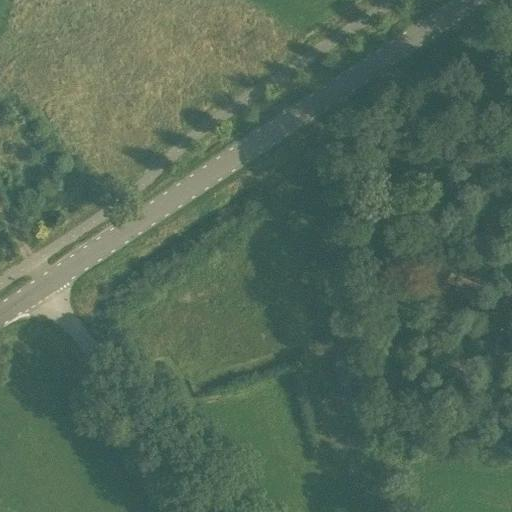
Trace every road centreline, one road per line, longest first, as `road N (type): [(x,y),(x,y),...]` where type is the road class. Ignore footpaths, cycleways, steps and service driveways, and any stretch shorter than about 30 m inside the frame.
road 1 (secondary): [(45,287),(475,0)]
road 2 (unclassified): [(215,511),(45,287)]
